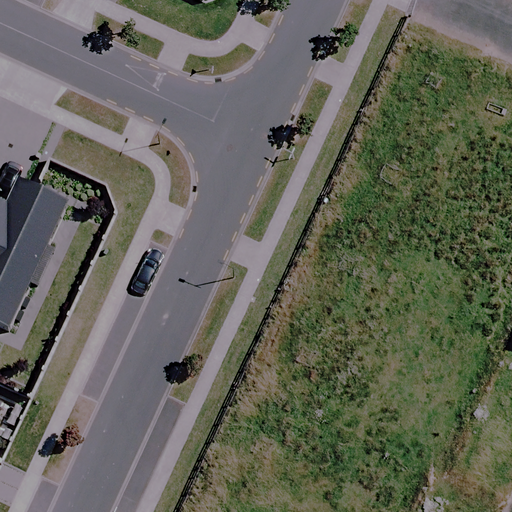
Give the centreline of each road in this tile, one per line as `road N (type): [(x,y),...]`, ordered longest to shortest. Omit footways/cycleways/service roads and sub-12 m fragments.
road 1 (residential): [(79,511),(251,140)]
road 2 (residential): [(251,140),(0,20)]
road 3 (residential): [(251,140),(317,0)]
